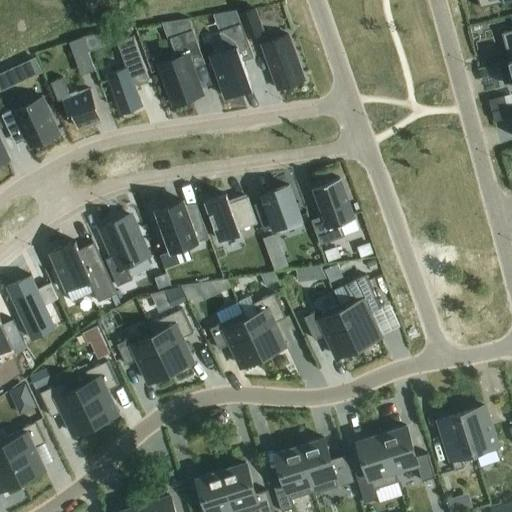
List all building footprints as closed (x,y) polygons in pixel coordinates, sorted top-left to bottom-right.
[(0,0),(0,13),(11,8),(20,28),(47,17),(40,0),(0,0)] [(43,0),(54,28),(83,16),(76,0),(43,0)] [(477,0),(480,9),(511,0),(477,0)] [(255,8),(240,13),(249,39),(264,34),(255,8)] [(226,49),(210,55),(226,97),(252,87),(242,61),(253,57),(240,24),(219,32),(226,49)] [(168,39),(175,58),(158,64),(173,105),(203,94),(193,68),(205,64),(199,49),(193,30),(168,39)] [(511,30),(501,34),(508,62),(511,61),(511,30)] [(287,35),(261,45),(278,90),(304,80),(287,35)] [(95,36),(83,38),(88,52),(100,48),(95,36)] [(126,68),(107,75),(121,114),(143,106),(135,85),(149,80),(133,36),(117,42),(126,68)] [(83,38),(69,43),(74,57),(88,52),(83,38)] [(35,58),(17,66),(24,81),(42,72),(35,58)] [(63,77),(51,82),(58,101),(62,99),(68,114),(72,113),(78,128),(102,119),(91,89),(77,94),(77,95),(78,97),(69,100),(68,97),(67,94),(69,93),(63,77)] [(14,110),(30,147),(60,134),(43,97),(14,110)] [(504,97),(489,101),(492,110),(507,106),(504,97)] [(511,107),(492,113),(495,122),(511,117),(511,107)] [(322,216),(313,219),(321,243),(343,235),(339,224),(353,219),(340,180),(329,184),(325,182),(318,185),(316,188),(313,189),(322,216)] [(265,203),(255,207),(263,232),(274,228),(274,229),(301,220),(288,185),(262,194),(265,203)] [(226,194),(205,202),(219,240),(240,232),(239,230),(257,223),(258,223),(248,197),(229,204),(226,194)] [(183,201),(156,211),(171,251),(208,238),(199,212),(188,216),(183,201)] [(133,216),(104,227),(115,257),(108,260),(118,288),(134,281),(128,266),(150,258),(133,216)] [(280,249),(276,239),(264,243),(268,254),(280,249)] [(50,252),(66,291),(89,281),(98,301),(117,293),(96,246),(94,243),(95,246),(80,252),(76,241),(75,241),(50,252)] [(357,248),(361,258),(373,254),(370,243),(357,248)] [(326,279),(320,266),(313,267),(315,280),(326,279)] [(156,277),(160,288),(171,284),(167,273),(156,277)] [(266,286),(277,281),(273,273),(261,274),(266,286)] [(352,303),(341,308),(359,346),(380,336),(370,313),(380,309),(374,297),(365,277),(345,287),(352,303)] [(200,295),(195,284),(181,286),(188,301),(200,295)] [(37,288),(12,298),(32,340),(56,329),(37,288)] [(180,288),(164,292),(171,306),(179,302),(185,299),(180,288)] [(256,310),(243,316),(263,357),(284,346),(273,323),(286,317),(274,293),(253,304),(256,310)] [(57,297),(48,300),(56,316),(64,312),(57,297)] [(359,346),(341,308),(320,318),(317,311),(304,317),(315,340),(326,335),(337,357),(359,346)] [(160,319),(149,324),(153,333),(171,371),(193,361),(182,337),(192,333),(181,309),(160,319)] [(241,313),(209,328),(219,350),(230,344),(242,367),(263,357),(243,316),(241,313)] [(0,346),(7,343),(10,349),(16,346),(6,322),(0,324),(0,346)] [(97,326),(89,330),(94,340),(90,342),(95,353),(107,347),(97,327),(97,326)] [(130,338),(117,344),(124,359),(127,365),(139,360),(149,382),(171,371),(153,333),(142,338),(132,343),(130,338)] [(90,382),(78,388),(96,424),(117,413),(107,391),(118,385),(106,361),(85,371),(90,382)] [(43,370),(31,375),(36,386),(48,381),(43,370)] [(61,383),(40,393),(52,417),(63,412),(74,434),(96,424),(78,388),(66,394),(61,383)] [(25,386),(10,393),(14,400),(29,393),(25,386)] [(485,406),(462,413),(475,454),(498,447),(485,406)] [(462,413),(439,420),(455,470),(463,467),(461,459),(475,454),(462,413)] [(24,431),(3,441),(5,443),(23,480),(44,470),(34,448),(45,442),(35,422),(23,428),(24,431)] [(387,432),(382,434),(395,473),(418,466),(422,481),(435,477),(428,454),(416,458),(406,426),(387,432)] [(382,434),(359,441),(369,474),(357,478),(365,503),(378,498),(375,489),(397,482),(395,473),(382,434)] [(305,444),(300,446),(315,494),(338,486),(323,438),(305,444)] [(5,443),(0,445),(0,488),(1,490),(23,480),(5,443)] [(300,446),(276,453),(286,484),(274,488),(282,511),(294,507),(291,499),(314,491),(315,494),(300,446)] [(246,463),(222,471),(234,511),(249,511),(259,509),(259,511),(273,511),(267,491),(256,494),(246,463)] [(218,471),(197,478),(207,509),(197,511),(234,511),(222,471),(218,472),(218,471)] [(459,511),(473,508),(470,498),(462,495),(448,500),(452,511),(459,511)] [(175,511),(170,496),(146,503),(149,511),(175,511)] [(122,511),(149,511),(146,503),(143,504),(143,503),(122,510),(122,511)]
